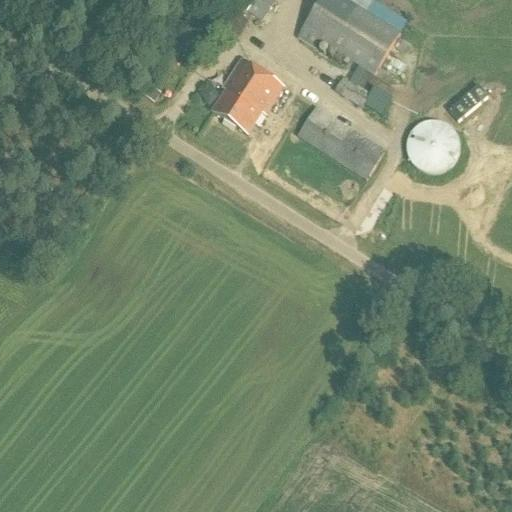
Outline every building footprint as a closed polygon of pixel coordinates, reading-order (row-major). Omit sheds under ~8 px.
[(261,25),(276,0),(236,0),(232,6),(261,25)] [(374,79),(407,26),(365,0),(321,0),(297,40),(316,52),(320,45),(374,79)] [(239,44),(251,24),(230,12),(218,31),(239,44)] [(265,119),(283,90),(241,63),(222,92),(225,94),(212,116),(248,139),(262,117),(265,119)] [(361,111),(370,96),(343,79),(334,93),(361,111)] [(440,88),(424,106),(434,114),(449,97),(440,88)] [(151,90),(145,99),(153,104),(159,96),(151,90)] [(356,123),(325,103),(319,111),(316,109),(293,145),(304,151),(307,146),(366,184),(385,154),(350,132),(356,123)] [(438,177),(442,177),(446,174),(449,173),(453,169),(456,165),(459,159),(460,154),(460,151),(460,145),(458,141),(456,137),(452,131),(447,128),(442,125),(436,124),(428,124),(416,130),(413,132),(411,135),(408,141),(407,143),(406,147),(406,151),(407,156),(408,159),(409,163),(412,168),(414,170),(418,173),(423,175),(425,176),(438,177)]
